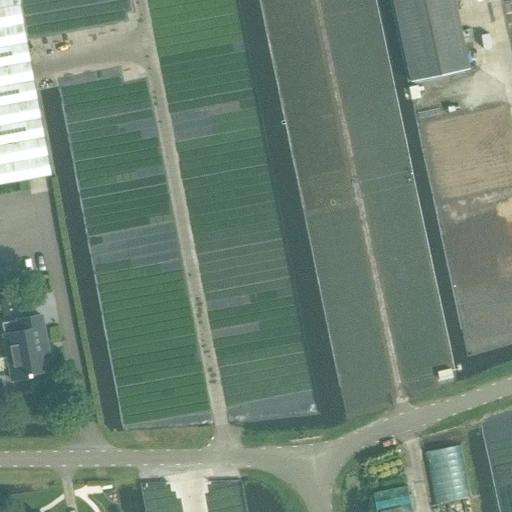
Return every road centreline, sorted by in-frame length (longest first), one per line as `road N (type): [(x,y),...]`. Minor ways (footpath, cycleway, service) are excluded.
road 1 (track): [(227,458),(140,0)]
road 2 (unclassified): [(0,459),(310,458)]
road 3 (unclassified): [(310,458),(511,386)]
